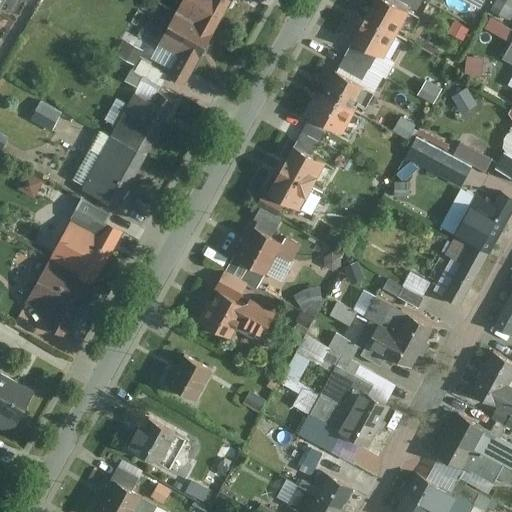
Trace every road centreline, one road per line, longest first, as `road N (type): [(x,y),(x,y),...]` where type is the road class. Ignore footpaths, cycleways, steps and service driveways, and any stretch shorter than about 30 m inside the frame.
road 1 (residential): [(312,0),(28,511)]
road 2 (residential): [(366,511),(511,248)]
